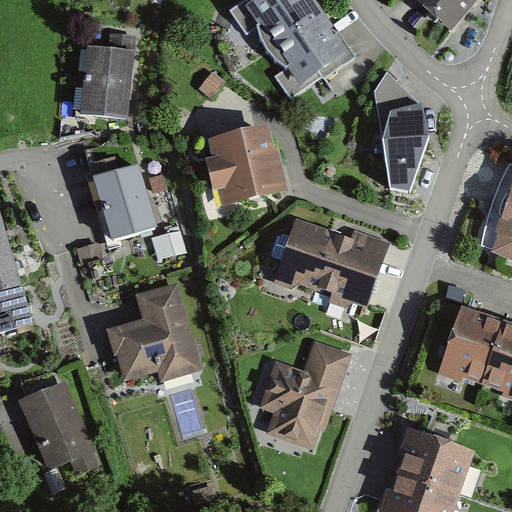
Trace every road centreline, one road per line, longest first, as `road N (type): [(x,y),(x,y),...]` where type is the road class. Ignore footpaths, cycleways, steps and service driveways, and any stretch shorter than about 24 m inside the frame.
road 1 (residential): [(475,106),(336,511)]
road 2 (residential): [(360,0),(475,106)]
road 3 (residential): [(0,162),(24,160),(39,171),(64,252)]
